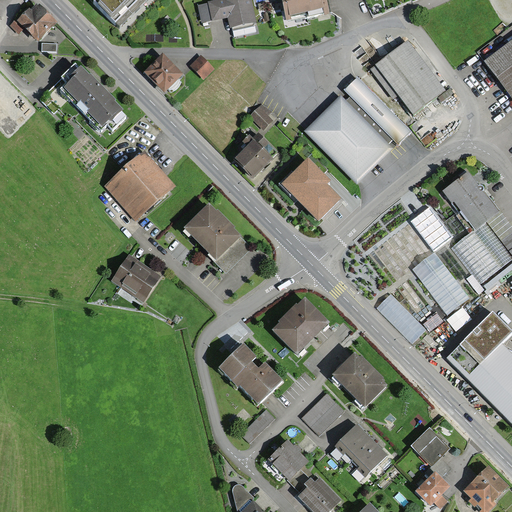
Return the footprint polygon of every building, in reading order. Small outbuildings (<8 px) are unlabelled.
[(143,0),(100,0),(94,6),(116,27),(143,0)] [(251,0),(235,0),(201,8),(204,24),(231,19),(234,33),(258,27),(251,0)] [(285,0),(291,26),(334,16),(330,0),(285,0)] [(58,27),(37,7),(20,24),(16,20),(9,26),(19,36),(24,31),(39,46),(58,27)] [(409,44),(378,68),(416,117),(447,93),(409,44)] [(511,44),(487,63),(511,96),(511,44)] [(166,59),(148,76),(167,95),(185,79),(166,59)] [(203,59),(194,68),(205,79),(214,70),(203,59)] [(124,114),(77,69),(56,91),(103,136),(124,114)] [(409,134),(357,82),(346,93),(352,99),(346,104),(341,100),(307,134),(357,184),(390,151),(386,147),(393,140),(398,145),(409,134)] [(260,109),(251,118),(265,131),(273,123),(260,109)] [(249,153),(237,167),(256,184),(281,157),(261,139),(256,144),(250,139),(243,147),(249,153)] [(147,157),(109,189),(137,222),(175,189),(147,157)] [(329,186),(308,165),(284,189),(318,224),(339,204),(325,190),(329,186)] [(471,176),(446,195),(477,235),(502,217),(471,176)] [(212,209),(187,233),(218,266),(243,241),(212,209)] [(458,223),(450,226),(455,238),(464,234),(458,223)] [(511,259),(487,228),(456,252),(483,286),(511,264),(511,259)] [(511,235),(501,244),(511,258),(511,235)] [(436,256),(414,273),(450,318),(471,301),(436,256)] [(162,278),(129,257),(112,284),(146,304),(162,278)] [(469,282),(478,294),(484,290),(475,277),(469,282)] [(427,332),(391,296),(377,309),(413,345),(427,332)] [(308,303),(277,334),(301,358),(332,327),(308,303)] [(449,361),(511,423),(511,358),(501,348),(511,337),(511,336),(493,317),(449,361)] [(258,361),(244,349),(221,373),(261,411),(287,384),(268,366),(261,373),(253,366),(258,361)] [(390,390),(358,359),(337,381),(369,411),(390,390)] [(345,414),(328,397),(303,422),(320,439),(345,414)] [(243,437),(252,447),(278,422),(269,413),(243,437)] [(452,449),(432,429),(413,449),(433,468),(452,449)] [(354,462),(371,444),(357,430),(339,448),(354,462)] [(290,442),(270,463),(291,484),(312,463),(290,442)] [(368,476),(386,458),(371,444),(354,462),(368,476)] [(510,487),(490,468),(465,493),(483,511),(491,511),(499,505),(496,502),(510,487)] [(452,487),(437,473),(417,494),(435,511),(441,511),(449,504),(442,498),(452,487)] [(335,511),(344,503),(319,479),(300,499),(313,511),(335,511)] [(264,511),(255,504),(243,488),(238,487),(235,491),(234,496),(238,511),(264,511)]
